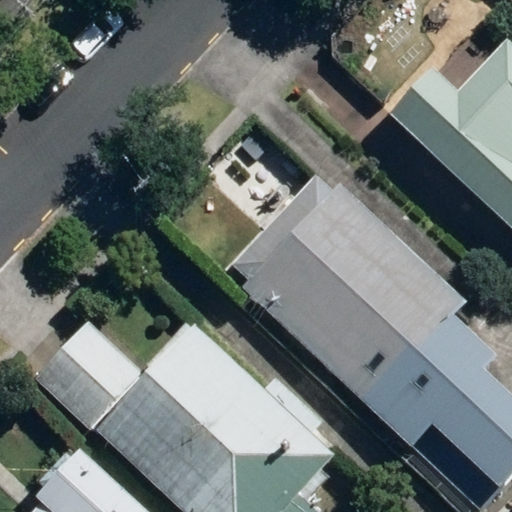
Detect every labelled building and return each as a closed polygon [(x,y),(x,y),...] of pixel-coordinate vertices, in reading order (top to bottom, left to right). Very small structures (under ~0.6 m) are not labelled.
[(511,44),(472,87),(447,64),(402,114),(511,215),(511,44)] [(511,351),(511,352),(511,351),(511,338),(331,163),(235,262),(422,444),(443,423),(511,489),(511,351)] [(96,429),(149,374),(94,320),(41,376),(96,429)] [(340,511),(315,489),(350,451),(327,429),(337,419),(290,376),(281,386),(210,321),(109,430),(197,511),(340,511)] [(54,497),(40,511),(166,511),(91,440),(45,489),(54,497)]
